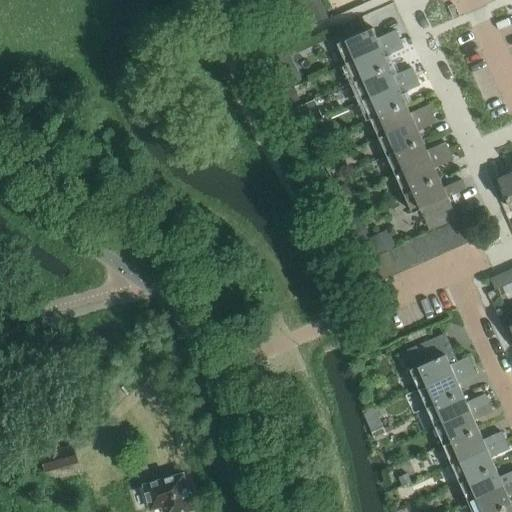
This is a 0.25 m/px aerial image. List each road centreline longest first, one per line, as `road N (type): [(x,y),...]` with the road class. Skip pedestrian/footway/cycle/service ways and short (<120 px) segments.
road 1 (residential): [(215,376),(454,269)]
road 2 (residential): [(454,269),(511,397)]
